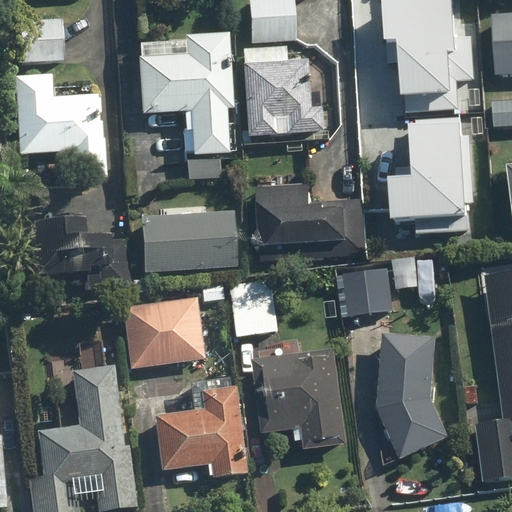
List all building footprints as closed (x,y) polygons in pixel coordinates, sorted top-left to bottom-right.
[(292,2),(244,1),(243,49),(291,49),(292,2)] [(450,103),(450,4),(412,4),(412,14),(383,14),(383,55),(397,55),(398,103),(450,103)] [(511,22),(491,24),(496,83),(511,81),(511,22)] [(61,27),(22,25),(20,68),(59,70),(61,27)] [(189,157),(189,163),(189,182),(216,182),(216,163),(222,163),(222,116),(228,116),(228,79),(222,79),(222,41),(177,41),(177,63),(136,63),(136,120),(180,120),(180,157),(189,157)] [(282,56),(239,57),(240,145),(316,145),(316,115),(303,115),(303,66),(282,66),(282,56)] [(48,83),(9,83),(11,161),(68,159),(69,187),(103,186),(101,102),(49,103),(48,83)] [(511,106),(493,108),(494,134),(511,132),(511,106)] [(458,125),(406,129),(411,189),(386,191),(389,234),(465,228),(458,125)] [(310,191),(258,192),(259,263),(365,261),(364,208),(310,208),(310,191)] [(204,222),(204,208),(155,209),(155,222),(136,222),(136,275),(229,275),(228,222),(204,222)] [(84,278),(106,277),(105,246),(80,247),(79,220),(49,221),(49,228),(23,228),(24,285),(84,283),(84,278)] [(388,275),(341,280),(345,324),(393,319),(388,275)] [(511,485),(511,282),(483,286),(501,428),(476,431),(484,489),(511,485)] [(269,289),(231,294),(238,344),(275,339),(269,289)] [(121,310),(128,373),(201,365),(194,302),(121,310)] [(380,343),(376,414),(397,467),(446,445),(431,408),(434,346),(380,343)] [(343,443),(332,364),(300,369),(299,361),(251,367),(261,441),(303,436),(305,448),(343,443)] [(93,511),(134,511),(127,453),(119,454),(108,374),(68,379),(75,433),(31,438),(37,488),(28,489),(31,511),(79,511),(78,503),(92,501),(93,511)] [(150,422),(158,478),(207,471),(209,485),(241,480),(229,396),(197,400),(199,415),(150,422)] [(0,511),(2,511),(3,511),(21,509),(18,476),(0,477),(0,511)]
